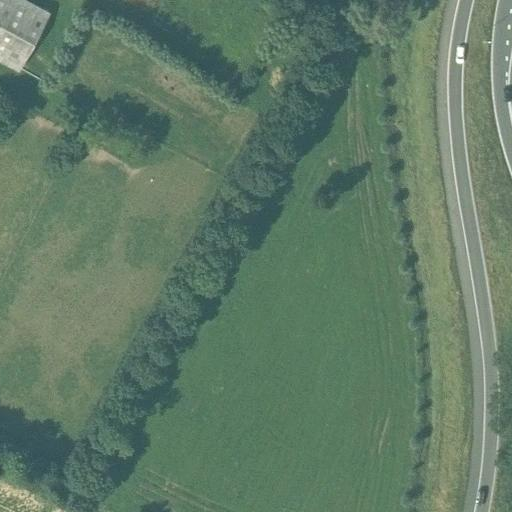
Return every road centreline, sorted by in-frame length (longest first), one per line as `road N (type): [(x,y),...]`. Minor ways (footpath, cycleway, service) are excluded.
road 1 (motorway): [(465,0),(455,102),(490,393),(480,511)]
road 2 (motorway): [(511,142),(501,63),(508,0)]
